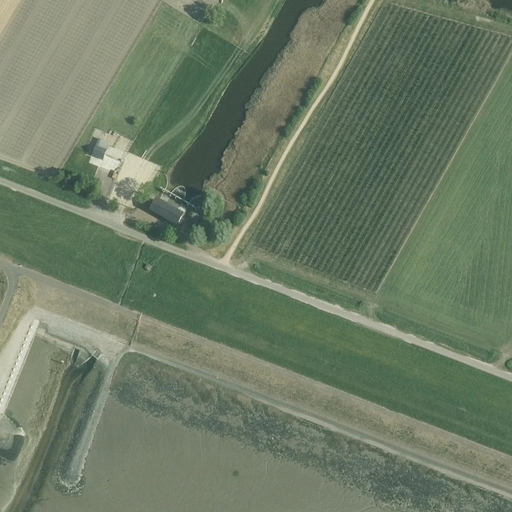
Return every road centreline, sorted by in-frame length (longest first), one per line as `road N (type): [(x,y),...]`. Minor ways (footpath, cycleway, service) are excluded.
road 1 (unclassified): [(511,381),(0,180)]
road 2 (unclassified): [(142,319),(18,268)]
